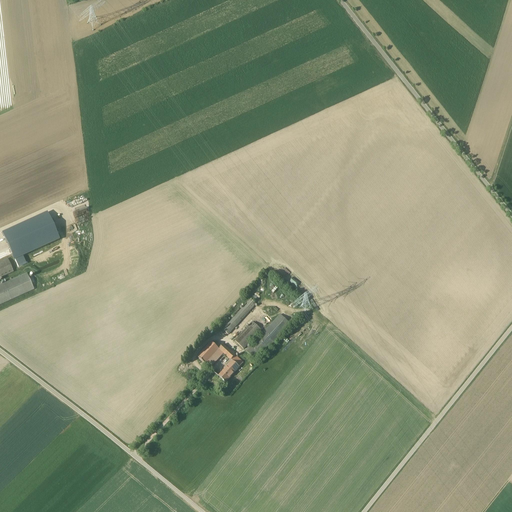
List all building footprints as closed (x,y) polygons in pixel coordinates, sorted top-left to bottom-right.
[(3,232),(2,233),(14,260),(15,260),(18,268),(27,264),(23,256),(38,249),(60,240),(59,239),(47,212),(38,216),(19,225),(15,227),(3,232)] [(89,215),(78,218),(80,225),(90,223),(89,215)] [(0,277),(13,272),(16,270),(14,265),(11,266),(8,259),(0,262),(0,286),(1,285),(0,282),(0,277)] [(27,274),(1,285),(0,286),(0,305),(34,290),(27,274)] [(256,305),(250,300),(223,330),(228,335),(256,305)] [(256,361),(260,357),(274,342),(285,331),(288,328),(278,318),(275,321),(264,333),(249,348),(246,351),(256,361)] [(262,330),(252,322),(238,337),(235,341),(244,349),(247,346),(262,330)] [(222,352),(232,362),(219,376),(226,382),(243,363),(223,345),(217,350),(210,344),(198,358),(209,367),(222,352)] [(268,373),(277,364),(275,363),(266,372),(268,373)]
